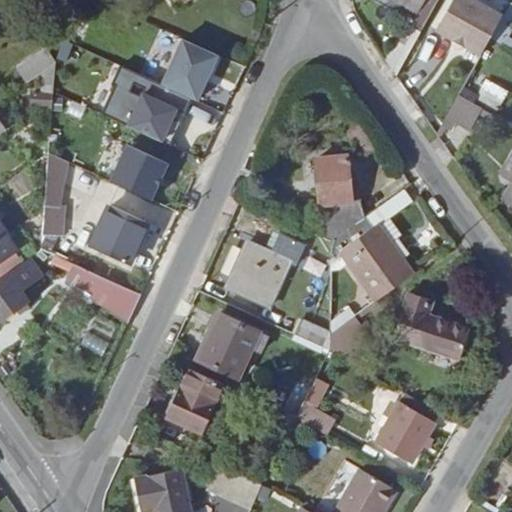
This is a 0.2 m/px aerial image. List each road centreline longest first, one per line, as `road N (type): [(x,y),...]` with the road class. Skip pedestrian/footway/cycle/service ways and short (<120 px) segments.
road 1 (residential): [(67,511),(303,0)]
road 2 (residential): [(316,0),(511,283)]
road 3 (residential): [(511,378),(436,511)]
